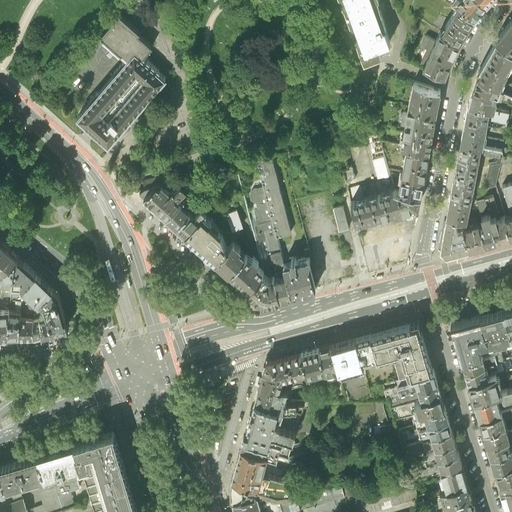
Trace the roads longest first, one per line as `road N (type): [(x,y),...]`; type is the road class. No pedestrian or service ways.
road 1 (residential): [(510,0),(476,41),(456,87),(421,254),(428,286)]
road 2 (residential): [(428,286),(494,511)]
road 3 (primary): [(133,247),(96,175),(0,85)]
road 4 (primary): [(0,217),(86,297),(123,374)]
road 5 (primary): [(275,327),(133,247)]
road 6 (primary): [(275,327),(428,286)]
road 7 (primary): [(123,374),(166,511)]
road 8 (tertiary): [(0,437),(103,397),(123,374)]
road 9 (primary): [(198,469),(233,339)]
road 10 (tertiary): [(123,374),(92,368),(0,411)]
